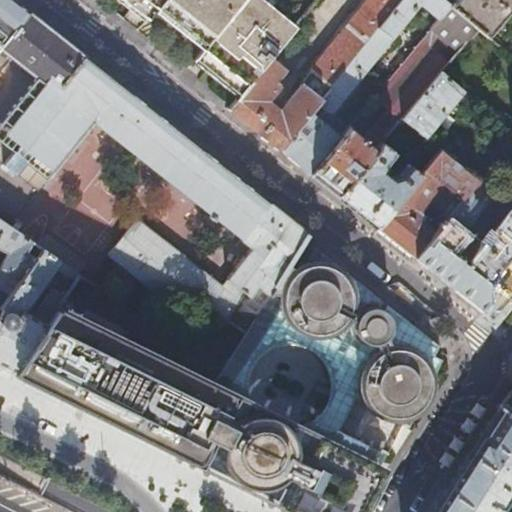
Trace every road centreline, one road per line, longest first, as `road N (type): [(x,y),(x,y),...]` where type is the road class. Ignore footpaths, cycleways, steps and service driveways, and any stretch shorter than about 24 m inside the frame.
road 1 (residential): [(47,0),(488,358)]
road 2 (residential): [(488,358),(394,511)]
road 3 (residential): [(151,511),(112,474),(0,421)]
